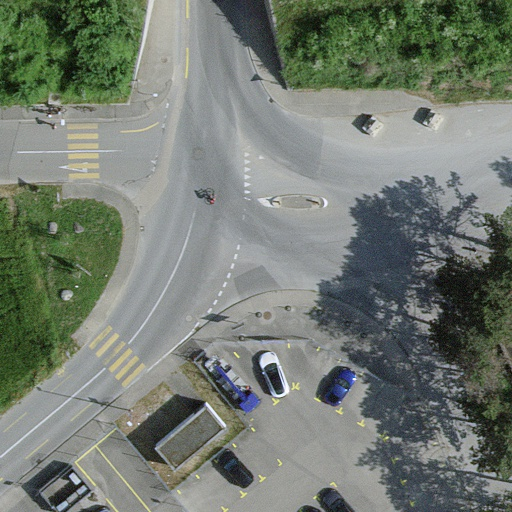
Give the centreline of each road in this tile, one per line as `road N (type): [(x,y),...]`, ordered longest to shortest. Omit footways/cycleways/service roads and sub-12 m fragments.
road 1 (residential): [(203,200),(308,201),(370,223),(493,511)]
road 2 (tertiary): [(0,457),(117,358),(158,307),(203,200)]
road 3 (residential): [(0,156),(209,151)]
road 4 (tertiary): [(209,151),(213,0)]
